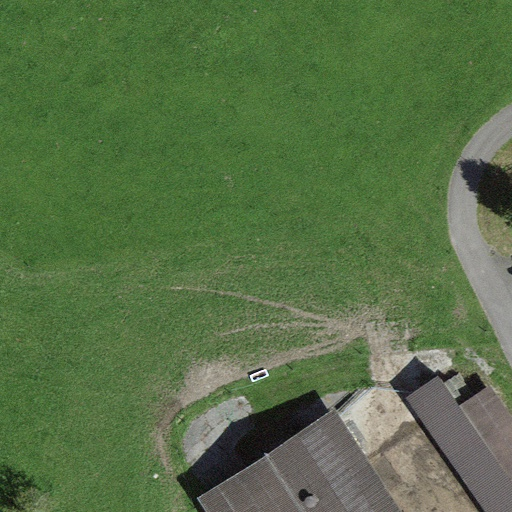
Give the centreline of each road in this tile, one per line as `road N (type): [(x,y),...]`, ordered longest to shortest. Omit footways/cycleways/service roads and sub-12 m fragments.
road 1 (track): [(209,458),(292,398),(403,371),(511,364)]
road 2 (track): [(511,137),(481,165),(475,202),(487,254),(511,305)]
